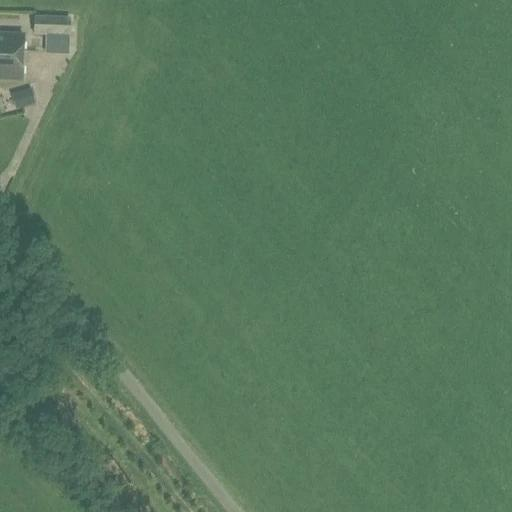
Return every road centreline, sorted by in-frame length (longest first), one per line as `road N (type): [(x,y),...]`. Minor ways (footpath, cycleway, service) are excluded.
road 1 (unclassified): [(234,511),(0,219)]
road 2 (track): [(0,305),(55,353),(187,511)]
